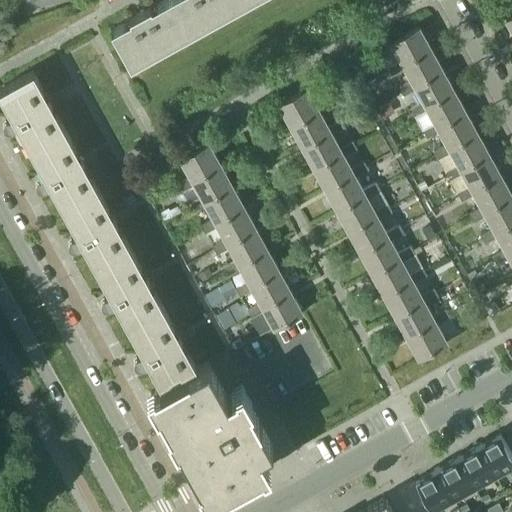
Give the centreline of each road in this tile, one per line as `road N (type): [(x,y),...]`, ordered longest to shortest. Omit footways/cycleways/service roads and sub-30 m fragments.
road 1 (tertiary): [(167,511),(0,208)]
road 2 (tertiary): [(0,286),(125,511)]
road 3 (residential): [(376,447),(511,374)]
road 4 (residential): [(260,511),(376,447)]
road 5 (residential): [(511,109),(452,0)]
